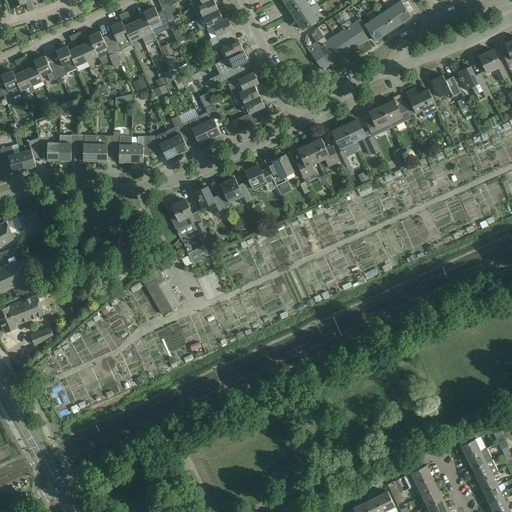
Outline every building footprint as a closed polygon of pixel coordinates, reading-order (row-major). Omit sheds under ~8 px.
[(168,6),(165,0),(158,0),(162,8),(168,6)] [(213,0),(210,0),(197,6),(202,16),(218,9),(213,0)] [(288,0),(284,3),(290,12),(306,1),(305,0),(288,0)] [(395,5),(391,0),(388,0),(387,0),(402,23),(412,16),(401,1),(395,5)] [(290,12),(296,21),(318,6),(316,3),(310,7),(306,1),(290,12)] [(402,23),(387,1),(384,3),(388,9),(383,13),(393,29),(402,23)] [(318,6),(296,21),(303,30),(318,20),(314,14),(320,10),(318,6)] [(145,11),(144,11),(146,16),(153,32),(154,35),(170,28),(167,20),(165,16),(164,15),(159,17),(155,7),(150,9),(149,8),(144,10),(145,11)] [(218,9),(202,16),(208,28),(213,26),(223,20),(218,9)] [(393,29),(383,13),(377,17),(373,10),(369,13),(384,35),(393,29)] [(365,25),(371,35),(375,41),(384,35),(369,13),(366,15),(370,21),(365,25)] [(335,18),(339,23),(341,25),(345,23),(339,15),(335,18)] [(153,32),(146,16),(135,21),(142,37),(153,32)] [(229,21),(228,18),(223,20),(213,26),(208,28),(213,26),(217,36),(210,39),(213,45),(226,39),(223,33),(233,29),(232,27),(234,26),(231,20),(229,21)] [(360,45),(367,40),(366,39),(371,35),(365,25),(361,18),(352,24),(349,20),(345,23),(352,33),(360,45)] [(110,39),(116,52),(122,49),(122,50),(132,45),(131,42),(129,38),(124,26),(122,21),(118,23),(117,22),(112,24),(113,25),(111,26),(115,36),(110,39)] [(131,42),(142,37),(135,21),(124,26),(129,38),(131,42)] [(345,23),(341,25),(344,30),(335,35),(346,52),(352,48),(353,50),(360,45),(352,33),(345,23)] [(316,34),(320,39),(335,62),(342,57),(341,55),(346,52),(335,35),(327,41),(324,37),(321,33),(321,32),(319,28),(318,28),(314,31),(316,34)] [(93,34),(89,36),(98,56),(100,60),(109,56),(114,68),(121,65),(116,52),(110,39),(104,41),(100,31),(98,32),(98,31),(92,33),(93,34)] [(87,61),(98,56),(89,36),(91,41),(80,46),(87,61)] [(213,45),(220,62),(221,61),(243,51),(243,50),(241,46),(243,46),(240,41),(239,42),(238,40),(228,44),(226,39),(213,45)] [(335,62),(320,39),(316,42),(319,46),(310,52),(322,70),(323,70),(322,68),(327,65),(328,66),(335,62)] [(511,61),(511,60),(511,40),(504,44),(507,51),(502,53),(507,63),(511,61)] [(55,63),(59,73),(61,77),(67,74),(67,73),(77,69),(76,66),(69,50),(67,46),(62,48),(61,47),(57,49),(57,50),(56,51),(60,61),(55,63)] [(76,66),(87,61),(80,46),(69,50),(76,66)] [(502,67),(493,50),(479,56),(487,73),(495,69),(500,81),(507,78),(501,67),(502,67)] [(248,61),(248,60),(249,59),(246,53),(245,54),(243,51),(221,61),(225,72),(209,80),(212,85),(212,86),(222,81),(228,78),(241,72),(239,66),(248,61)] [(34,60),(36,65),(41,76),(47,74),(50,82),(61,77),(59,73),(55,63),(49,66),(45,56),(44,56),(43,55),(38,57),(38,59),(34,60)] [(32,86),(43,81),(41,76),(36,65),(25,70),(32,86)] [(480,73),(475,76),(470,66),(458,72),(466,90),(472,87),(475,94),(476,94),(479,100),(490,95),(480,73)] [(2,75),(1,75),(6,85),(0,88),(2,92),(6,101),(12,98),(11,95),(21,91),(23,96),(24,96),(12,70),(7,72),(2,74),(2,75)] [(12,70),(24,96),(35,91),(32,86),(25,70),(14,75),(12,70)] [(186,75),(181,77),(184,85),(197,79),(193,75),(190,72),(186,75)] [(200,72),(193,75),(197,79),(200,82),(204,81),(200,72)] [(255,74),(254,72),(244,77),(241,72),(228,78),(231,83),(228,85),(233,95),(259,83),(257,79),(258,78),(256,74),(255,74)] [(446,81),(443,75),(431,80),(439,97),(447,94),(449,98),(461,92),(453,76),(447,79),(447,80),(446,81)] [(142,78),(132,83),(136,91),(146,86),(142,78)] [(184,87),(181,80),(175,83),(179,90),(184,87)] [(111,91),(107,83),(101,86),(104,94),(111,91)] [(259,83),(233,95),(238,106),(244,103),(259,96),(254,85),(259,83)] [(168,92),(165,85),(154,90),(157,97),(168,92)] [(417,94),(414,88),(406,92),(416,113),(422,110),(425,116),(438,110),(428,89),(417,94)] [(98,98),(95,92),(89,94),(92,100),(98,98)] [(249,113),(246,115),(251,126),(262,121),(257,110),(265,107),(259,96),(244,103),(249,113)] [(463,99),(457,102),(461,110),(467,107),(463,99)] [(71,100),(56,107),(57,111),(60,110),(65,108),(73,104),(71,100)] [(394,100),(381,106),(392,127),(411,118),(403,102),(397,106),(394,100)] [(219,135),(221,134),(216,124),(222,121),(219,115),(216,111),(216,110),(215,108),(213,104),(205,108),(206,112),(199,115),(210,139),(214,137),(215,138),(219,136),(219,135)] [(381,106),(369,112),(372,117),(365,121),(372,137),(385,131),(392,127),(381,106)] [(71,113),(68,108),(65,109),(65,108),(60,110),(60,111),(62,116),(71,113)] [(210,139),(199,115),(189,120),(183,123),(186,129),(189,137),(194,134),(199,144),(201,143),(202,144),(206,142),(206,141),(210,139)] [(246,129),(251,126),(246,115),(240,117),(246,129)] [(53,119),(51,116),(36,122),(37,124),(38,126),(53,119)] [(235,120),(240,131),(246,129),(240,117),(235,120)] [(494,117),(488,119),(491,128),(497,125),(494,117)] [(345,125),(353,142),(365,136),(357,119),(345,125)] [(235,134),(240,131),(235,120),(229,123),(235,134)] [(186,129),(183,123),(177,126),(166,131),(170,138),(178,154),(182,152),(182,153),(186,151),(186,150),(188,149),(184,139),(189,137),(186,129)] [(229,137),(235,134),(229,123),(224,125),(229,137)] [(340,148),(353,142),(345,125),(332,131),(340,148)] [(114,135),(113,151),(119,151),(119,162),(121,162),(121,163),(126,164),(126,162),(131,162),(131,144),(120,144),(120,131),(114,131),(114,135)] [(59,151),(59,142),(48,142),(48,134),(38,133),(38,138),(40,149),(47,149),(47,160),(49,160),(49,161),(54,162),(54,160),(59,160),(59,151)] [(59,142),(59,151),(59,160),(63,160),(63,162),(69,162),(69,160),(71,160),(71,149),(77,150),(78,134),(71,134),(71,135),(60,135),(59,142)] [(78,134),(77,150),(83,150),(83,161),(85,161),(85,163),(90,163),(90,161),(95,161),(96,135),(84,134),(78,134)] [(96,135),(95,161),(100,161),(99,163),(105,163),(105,161),(107,161),(107,151),(113,151),(114,135),(107,135),(96,135)] [(131,144),(131,162),(135,162),(135,164),(141,164),(141,162),(143,162),(143,151),(150,152),(150,144),(150,135),(138,136),(138,144),(131,144)] [(150,144),(150,152),(157,152),(162,149),(167,159),(168,159),(169,160),(174,157),(174,156),(178,154),(170,138),(160,143),(156,135),(150,135),(150,144)] [(379,151),(372,137),(365,140),(372,154),(379,151)] [(40,149),(38,138),(28,141),(31,149),(20,153),(24,169),(29,168),(29,170),(34,168),(34,167),(36,166),(33,155),(41,153),(40,149)] [(329,166),(340,161),(332,144),(331,145),(333,148),(327,151),(321,138),(309,143),(318,162),(325,159),(329,166)] [(311,166),(318,162),(309,143),(297,149),(304,162),(298,165),(296,161),(296,162),(304,178),(315,173),(311,166)] [(332,144),(340,161),(343,168),(350,165),(344,150),(336,154),(332,144)] [(20,170),(24,169),(20,153),(14,154),(12,146),(6,147),(0,149),(0,150),(2,154),(3,159),(4,164),(10,162),(13,173),(15,172),(15,174),(21,172),(20,170)] [(418,148),(418,151),(418,152),(421,158),(421,159),(428,156),(423,146),(418,148)] [(267,166),(267,168),(274,181),(277,186),(277,187),(281,196),(291,191),(284,176),(294,172),(285,155),(281,157),(279,153),(270,157),(273,163),(267,166)] [(404,155),(397,158),(402,168),(409,164),(404,155)] [(277,187),(277,186),(274,181),(267,168),(261,171),(258,165),(245,171),(254,190),(265,185),(268,192),(277,187)] [(367,174),(359,178),(362,183),(369,180),(367,174)] [(219,195),(225,208),(230,205),(229,203),(239,198),(242,204),(252,200),(244,183),(238,185),(234,177),(220,184),(224,192),(219,195)] [(310,192),(305,182),(300,184),(305,194),(310,192)] [(213,213),(225,208),(219,195),(213,198),(208,186),(195,192),(203,208),(209,205),(213,213)] [(192,215),(185,199),(172,205),(173,207),(167,210),(169,215),(177,229),(195,221),(192,215)] [(258,213),(263,210),(260,203),(255,205),(258,213)] [(54,218),(44,222),(47,229),(57,225),(54,218)] [(0,246),(14,240),(7,222),(0,224),(0,246)] [(204,246),(188,253),(193,263),(209,256),(217,252),(212,243),(208,234),(207,231),(202,222),(194,226),(200,238),(204,246)] [(0,292),(28,280),(18,260),(0,268),(0,292)] [(165,279),(160,269),(142,279),(147,288),(147,289),(162,315),(172,309),(157,283),(165,279)] [(45,314),(37,294),(0,309),(0,320),(5,333),(14,329),(18,328),(16,325),(45,314)] [(312,299),(306,302),(309,308),(315,305),(312,299)] [(54,337),(50,328),(31,335),(34,345),(54,337)] [(53,354),(48,357),(50,362),(56,359),(53,354)] [(511,415),(496,424),(503,439),(511,435),(509,432),(503,435),(500,429),(511,422),(511,415)] [(497,442),(503,439),(496,424),(487,428),(490,434),(493,433),(497,442)] [(511,437),(511,435),(503,439),(506,443),(509,449),(511,447),(511,437)] [(466,457),(480,450),(475,439),(461,446),(466,457)] [(486,462),(480,450),(466,457),(472,469),(486,462)] [(507,466),(511,463),(511,459),(511,460),(508,452),(503,454),(507,462),(506,463),(507,466)] [(472,469),(478,480),(491,473),(498,470),(492,459),(486,462),(472,469)] [(406,475),(412,487),(417,484),(432,477),(430,472),(429,472),(426,466),(427,466),(426,465),(406,475)] [(492,474),(491,473),(478,480),(483,492),(488,490),(497,485),(492,474)] [(432,477),(417,484),(422,496),(437,488),(434,482),(435,482),(432,477)] [(389,487),(393,496),(400,493),(395,484),(389,487)] [(497,485),(483,492),(489,504),(503,497),(510,493),(507,488),(501,492),(497,485)] [(437,488),(422,496),(428,507),(443,500),(441,494),(440,495),(437,488)] [(376,497),(383,511),(395,506),(388,492),(388,491),(387,491),(382,494),(376,497)] [(404,501),(400,493),(393,496),(397,504),(404,501)] [(383,511),(376,497),(370,500),(369,500),(364,502),(369,511),(383,511)] [(502,511),(509,509),(503,497),(489,504),(493,511),(502,511)] [(428,507),(430,511),(446,511),(448,511),(445,505),(446,505),(443,500),(428,507)] [(353,508),(353,509),(354,511),(369,511),(364,502),(359,505),(360,505),(354,508),(353,508)]
